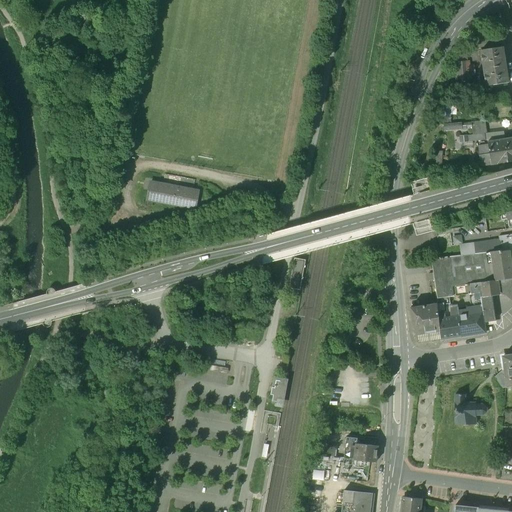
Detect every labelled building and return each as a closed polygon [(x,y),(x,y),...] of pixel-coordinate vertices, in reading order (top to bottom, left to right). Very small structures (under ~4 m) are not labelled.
[(502,46),(481,50),(487,85),(507,82),(502,46)] [(469,62),(456,63),(458,79),(471,78),(470,73),(474,73),(474,66),(469,66),(469,62)] [(485,121),(471,122),(472,135),(486,133),(485,121)] [(504,132),(486,133),(487,139),(488,141),(506,139),(504,132)] [(511,137),(506,139),(488,141),(488,145),(491,165),(498,164),(498,163),(511,161),(511,137)] [(488,145),(478,146),(481,166),(491,165),(488,145)] [(201,190),(149,180),(145,201),(197,211),(201,190)] [(511,211),(501,213),(501,220),(508,218),(510,228),(511,227),(511,211)] [(511,233),(499,236),(500,239),(501,250),(501,251),(511,249),(511,233)] [(459,245),(463,245),(462,236),(453,237),(454,246),(459,245)] [(494,240),(473,243),(475,253),(495,251),(494,240)] [(475,253),(473,243),(463,245),(459,245),(461,255),(475,253)] [(497,280),(511,277),(511,249),(501,251),(501,250),(495,251),(475,253),(461,255),(432,258),(435,288),(455,286),(497,280)] [(305,259),(294,257),(288,287),(299,289),(305,259)] [(511,277),(497,280),(500,294),(507,294),(511,298),(511,297),(511,277)] [(497,280),(455,286),(456,291),(457,296),(469,294),(480,293),(480,297),(493,295),(500,294),(497,280)] [(436,298),(448,297),(447,292),(456,291),(455,286),(435,288),(436,298)] [(480,293),(469,294),(471,308),(458,310),(459,316),(459,321),(461,336),(484,332),(483,320),(483,317),(480,297),(480,293)] [(272,297),(266,295),(263,310),(269,312),(272,297)] [(496,318),(493,295),(480,297),(483,317),(483,320),(496,318)] [(437,303),(410,307),(412,324),(415,324),(417,334),(440,331),(438,314),(437,303)] [(459,316),(445,318),(445,313),(438,314),(440,331),(441,339),(461,336),(459,321),(459,316)] [(511,354),(503,356),(505,370),(507,383),(506,388),(511,386),(511,354)] [(505,370),(495,377),(503,388),(506,388),(507,383),(505,370)] [(287,378),(273,376),(270,394),(273,394),(271,402),(283,404),(287,378)] [(466,402),(466,394),(456,394),(456,424),(476,423),(476,414),(484,414),(486,413),(487,411),(488,409),(487,407),(486,405),(485,404),(483,403),(476,403),(475,402),(466,402)] [(347,437),(346,448),(344,458),(355,459),(357,444),(357,441),(357,438),(347,437)] [(378,446),(357,444),(355,459),(376,462),(378,446)] [(323,456),(336,457),(337,447),(324,445),(323,456)] [(314,511),(316,482),(309,482),(306,511),(314,511)] [(370,511),(372,494),(340,491),(340,496),(322,494),(319,511),(370,511)] [(422,498),(403,496),(400,511),(423,511),(424,505),(421,505),(422,498)]
